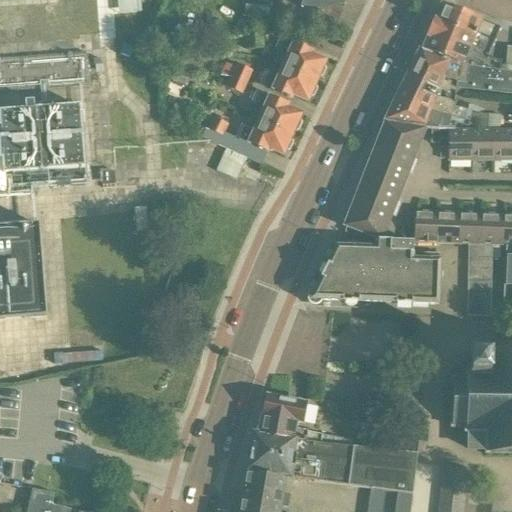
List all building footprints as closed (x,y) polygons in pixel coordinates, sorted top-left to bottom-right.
[(302,0),(300,8),(343,6),(345,0),(302,0)] [(422,52),(462,65),(482,69),(499,71),(500,62),(487,58),(493,42),(499,29),(444,8),(440,10),(435,21),(434,21),(427,38),(428,39),(422,52)] [(246,21),(270,23),(270,12),(247,11),(246,21)] [(263,49),(263,36),(246,36),(246,50),(263,49)] [(272,63),(278,66),(316,82),(318,78),(322,77),(325,70),(324,64),(326,59),(308,51),(309,48),(281,36),(276,49),(278,50),(272,63)] [(456,90),(511,95),(511,72),(499,71),(482,69),(462,65),(422,52),(417,56),(412,67),(406,81),(417,84),(439,92),(444,79),(457,84),(456,90)] [(86,53),(0,59),(0,93),(89,87),(86,53)] [(231,79),(235,68),(226,64),(220,77),(231,79)] [(235,68),(231,79),(226,88),(241,95),(252,72),(237,65),(235,68)] [(316,82),(278,66),(274,76),(261,71),(256,84),(288,98),(289,95),(307,103),(309,98),(313,98),(316,90),(315,84),(316,82)] [(183,86),(188,74),(175,69),(170,81),(183,86)] [(402,87),(395,102),(445,118),(451,119),(454,108),(455,104),(436,100),(424,95),(413,91),(402,87)] [(259,109),(255,119),(292,136),(293,133),(297,131),(301,124),(299,120),(301,116),(283,108),(284,105),(253,91),(247,104),(259,109)] [(395,102),(384,124),(425,129),(432,129),(447,129),(454,129),(455,125),(444,125),(445,118),(395,102)] [(0,112),(0,193),(83,187),(77,107),(0,112)] [(454,108),(451,119),(465,123),(467,112),(454,108)] [(489,114),(470,113),(469,126),(488,127),(489,114)] [(488,127),(488,130),(492,130),(500,130),(501,115),(489,114),(488,127)] [(220,137),(225,126),(211,119),(205,131),(220,137)] [(292,136),(255,119),(250,130),(238,125),(232,138),(264,152),(265,149),(283,157),(285,152),(289,151),(292,143),(291,139),(292,136)] [(360,185),(343,228),(378,241),(381,242),(397,200),(403,186),(406,177),(425,129),(384,124),(369,163),(365,173),(360,185)] [(432,129),(432,144),(439,144),(439,141),(448,141),(447,129),(432,129)] [(448,148),(441,148),(441,160),(448,160),(448,161),(470,161),(470,130),(454,129),(447,129),(448,141),(448,148)] [(488,130),(470,130),(470,161),(492,161),(492,130),(488,130)] [(511,130),(500,130),(492,130),(492,161),(511,161),(511,130)] [(225,158),(218,176),(240,184),(247,166),(225,158)] [(101,186),(115,185),(114,171),(100,172),(101,186)] [(414,226),(413,243),(435,244),(436,214),(414,213),(414,215),(408,215),(407,226),(414,226)] [(459,215),(436,214),(435,244),(457,245),(459,215)] [(481,216),(459,215),(457,245),(467,246),(479,246),(481,216)] [(503,217),(481,216),(479,246),(492,247),(502,247),(503,217)] [(511,247),(511,216),(503,217),(502,247),(511,247)] [(66,301),(106,299),(103,222),(63,223),(66,301)] [(0,320),(44,318),(38,226),(0,228),(0,320)] [(320,280),(312,297),(315,302),(438,304),(440,261),(413,259),(413,254),(412,254),(412,243),(390,243),(391,242),(381,242),(378,241),(375,241),(374,249),(348,249),(336,248),(327,265),(326,265),(325,267),(321,277),(320,279),(320,280)] [(490,318),(492,247),(479,246),(467,246),(466,317),(490,318)] [(511,248),(506,248),(503,304),(511,304),(511,248)] [(0,362),(25,361),(24,340),(0,340),(0,362)] [(511,352),(486,352),(486,356),(469,356),(468,374),(465,373),(465,379),(454,379),(454,427),(467,427),(467,433),(468,433),(468,450),(483,451),(484,455),(511,454),(511,352)] [(155,399),(193,407),(199,380),(162,372),(155,399)] [(256,435),(294,440),(298,423),(305,424),(308,408),(265,397),(256,435)] [(385,411),(375,409),(374,417),(384,419),(385,411)] [(136,417),(126,449),(166,461),(176,429),(136,417)] [(294,440),(256,435),(253,435),(245,472),(291,479),(370,490),(385,492),(397,494),(412,496),(417,455),(322,443),(294,440)] [(443,468),(437,511),(461,511),(467,470),(443,468)] [(238,511),(279,511),(281,508),(288,509),(290,494),(283,493),(286,480),(291,481),(291,479),(245,472),(238,511)] [(142,511),(145,489),(106,485),(102,511),(142,511)] [(21,502),(24,492),(3,487),(1,497),(21,502)] [(54,494),(32,490),(27,511),(77,511),(78,511),(51,506),(54,494)] [(370,490),(367,511),(383,511),(385,492),(370,490)] [(397,494),(394,511),(409,511),(412,496),(397,494)]
